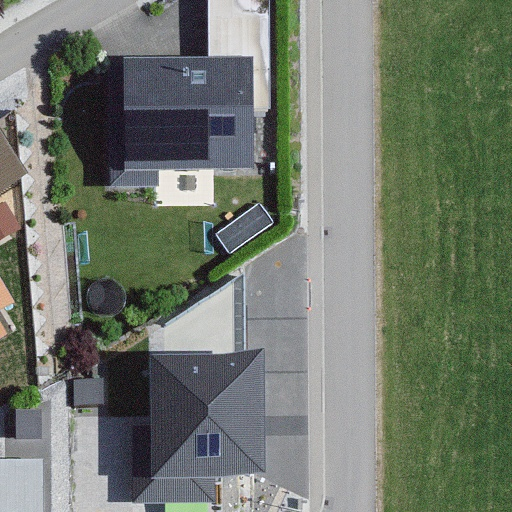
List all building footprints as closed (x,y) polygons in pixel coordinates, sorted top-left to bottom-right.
[(124,113),(109,113),(110,186),(158,185),(158,169),(254,168),(253,109),(272,109),(269,0),(208,0),(209,56),(124,58),(124,113)] [(0,127),(0,190),(28,173),(0,127)] [(0,240),(21,227),(4,201),(0,203),(0,240)] [(0,271),(0,338),(9,333),(0,317),(0,313),(19,303),(0,271)] [(266,353),(150,354),(151,423),(132,424),(133,502),(214,501),(214,476),(267,475),(266,353)] [(0,511),(43,511),(43,459),(0,459),(0,511)]
